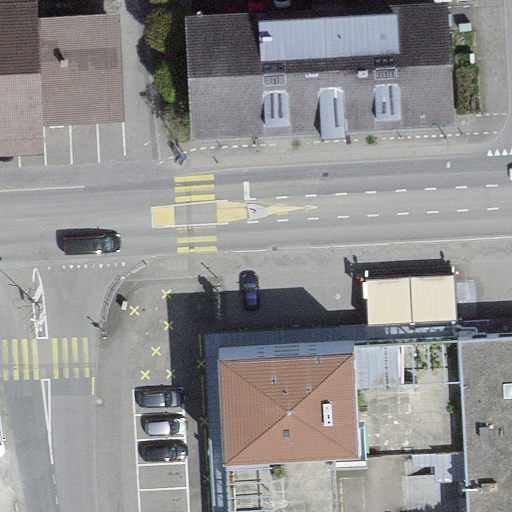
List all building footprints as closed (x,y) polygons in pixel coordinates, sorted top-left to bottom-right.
[(331,21),(198,27),(204,153),(335,147),(468,141),(462,15),(331,21)] [(59,147),(128,144),(123,30),(46,33),(46,18),(0,19),(0,169),(60,167),(59,147)] [(511,511),(511,333),(459,336),(465,453),(467,511),(511,511)] [(355,341),(360,458),(465,453),(459,336),(407,339),(355,341)] [(360,458),(355,341),(219,347),(224,465),(360,458)]
